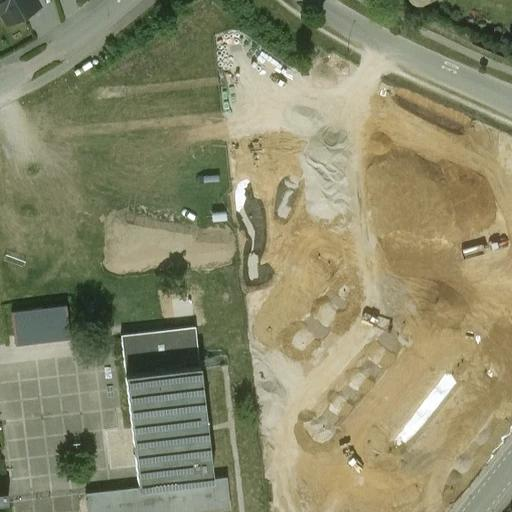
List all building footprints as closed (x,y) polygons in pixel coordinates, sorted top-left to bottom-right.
[(35,0),(0,0),(0,10),(7,23),(39,6),(35,0)] [(407,0),(408,1),(414,6),(421,8),(426,8),(432,5),(437,1),(437,0),(407,0)] [(441,126),(379,98),(312,237),(355,258),(361,245),(498,352),(491,359),(511,376),(511,180),(511,181),(511,180),(511,171),(489,152),(484,159),(441,126)] [(65,305),(10,312),(14,342),(69,335),(65,305)] [(195,511),(229,508),(226,477),(212,479),(194,326),(120,335),(138,488),(85,494),(87,511),(195,511)] [(401,511),(385,499),(378,508),(349,484),(275,493),(276,511),(401,511)]
